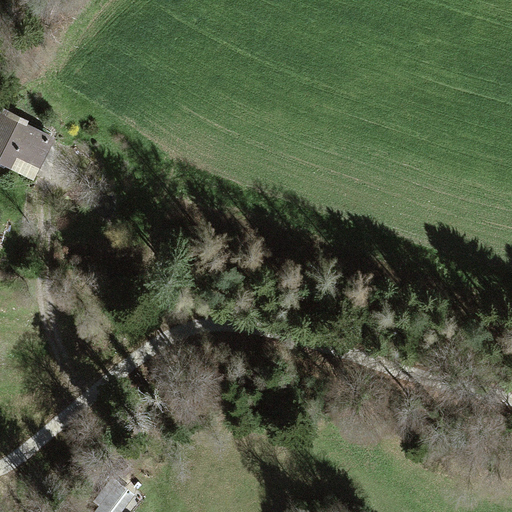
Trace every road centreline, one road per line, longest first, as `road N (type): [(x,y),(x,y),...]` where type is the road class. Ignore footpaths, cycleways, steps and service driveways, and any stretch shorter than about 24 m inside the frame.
road 1 (track): [(0,468),(154,345),(211,328),(281,329),(511,399)]
road 2 (track): [(39,206),(39,295),(79,406)]
